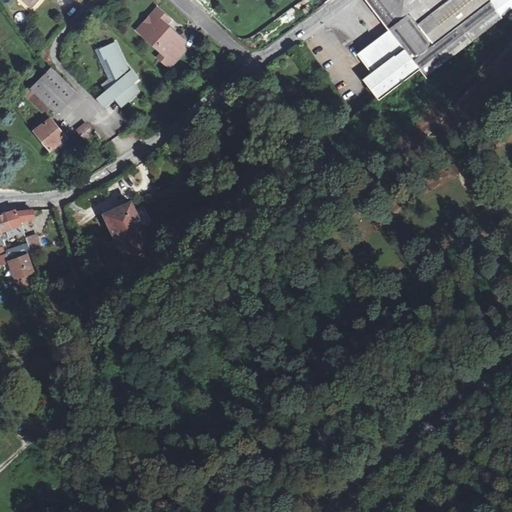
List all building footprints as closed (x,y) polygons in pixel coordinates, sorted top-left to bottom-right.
[(507,14),(493,1),(491,0),(489,0),(480,8),(482,10),(452,34),(435,47),(424,33),(415,21),(424,14),(426,16),(446,0),(366,0),(394,35),(405,49),(423,72),(427,79),(428,79),(508,16),(508,15),(507,14)] [(511,10),(511,0),(494,0),(493,1),(507,14),(511,10)] [(158,8),(144,24),(150,29),(150,40),(163,52),(159,57),(166,63),(179,48),(185,41),(178,35),(166,24),(170,19),(158,8)] [(15,14),(17,23),(26,20),(23,11),(15,14)] [(139,30),(150,40),(150,29),(144,24),(139,30)] [(360,62),(370,76),(405,49),(394,35),(360,62)] [(128,72),(114,43),(99,50),(104,58),(106,58),(117,81),(98,97),(106,106),(117,96),(124,104),(138,93),(133,83),(137,80),(130,71),(128,72)] [(185,53),(179,48),(166,63),(172,68),(185,53)] [(365,80),(381,101),(400,88),(423,72),(405,49),(370,76),(365,80)] [(50,69),(30,90),(48,107),(48,108),(54,113),(74,93),(50,69)] [(48,107),(30,90),(28,88),(22,95),(42,113),(48,108),(48,107)] [(63,138),(49,119),(32,131),(48,150),(52,148),(51,146),(63,138)] [(83,123),(74,131),(82,140),(91,131),(83,123)] [(478,164),(481,169),(490,164),(487,159),(478,164)] [(91,205),(87,196),(70,205),(67,207),(69,215),(91,205)] [(123,258),(119,260),(118,261),(122,272),(130,265),(126,258),(151,247),(149,241),(143,228),(134,210),(131,203),(111,211),(105,214),(123,258)] [(144,206),(134,210),(143,228),(152,224),(144,206)] [(6,212),(12,227),(21,224),(20,221),(34,217),(33,210),(20,210),(17,211),(17,209),(6,212)] [(0,227),(1,230),(1,232),(12,227),(6,212),(1,214),(0,214),(0,227)] [(21,224),(12,227),(14,233),(23,229),(21,224)] [(16,279),(21,277),(32,274),(34,273),(28,254),(31,253),(30,249),(30,248),(29,246),(23,247),(19,248),(7,252),(16,279)] [(32,274),(21,277),(24,286),(35,283),(32,274)]
